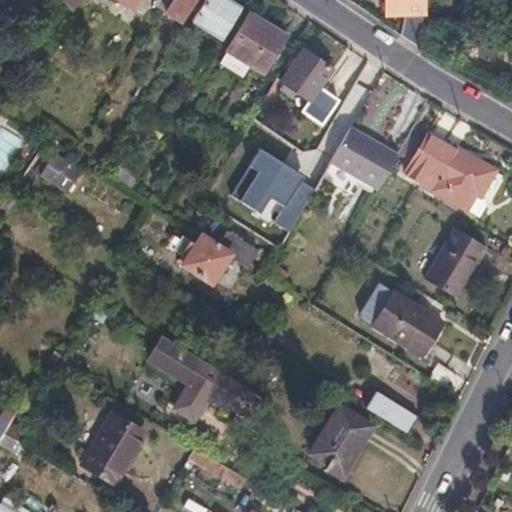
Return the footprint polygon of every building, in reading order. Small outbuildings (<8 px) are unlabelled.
[(58,0),(74,10),(81,0),(58,0)] [(153,0),(152,2),(166,10),(172,0),(153,0)] [(172,0),(166,10),(181,20),(193,0),(172,0)] [(229,0),(204,0),(192,19),(222,38),(242,8),(229,0)] [(404,15),(402,35),(418,47),(421,24),(422,14),(421,0),(385,0),(386,15),(404,15)] [(250,11),(227,47),(251,63),(263,71),(286,34),(250,11)] [(251,63),(227,47),(218,62),(242,77),(251,63)] [(322,124),(339,100),(320,85),(332,69),(304,48),(281,80),(308,100),(302,109),(322,124)] [(281,92),(272,87),(256,112),(265,118),(281,92)] [(248,124),(258,131),(265,118),(256,112),(248,124)] [(248,124),(231,152),(241,158),(258,131),(248,124)] [(357,177),(377,143),(352,129),(331,163),(357,177)] [(467,212),(477,196),(480,198),(496,171),(478,159),(476,163),(429,135),(405,173),(467,212)] [(398,155),(377,143),(357,177),(378,190),(398,155)] [(316,189),(260,151),(231,195),(287,232),(316,189)] [(66,192),(79,171),(53,154),(39,175),(66,192)] [(486,201),(477,196),(467,212),(480,220),(487,207),(486,201)] [(254,247),(261,237),(237,222),(229,233),(226,230),(217,245),(201,234),(195,244),(182,235),(172,249),(183,257),(179,264),(211,285),(230,257),(247,267),(258,250),(254,247)] [(456,297),(486,249),(455,229),(425,277),(456,297)] [(358,315),(367,321),(383,296),(374,290),(358,315)] [(394,292),(373,325),(422,356),(443,323),(394,292)] [(235,420),(247,427),(263,400),(162,338),(148,361),(188,385),(174,409),(194,421),(201,408),(207,411),(215,398),(239,413),(235,420)] [(366,406),(409,432),(419,417),(375,391),(366,406)] [(309,452),(344,474),(373,426),(339,404),(309,452)] [(2,412),(0,414),(0,443),(11,450),(26,426),(2,412)] [(81,464),(115,484),(137,446),(133,444),(141,430),(111,412),(81,464)] [(245,476),(195,448),(189,459),(238,489),(245,476)]
